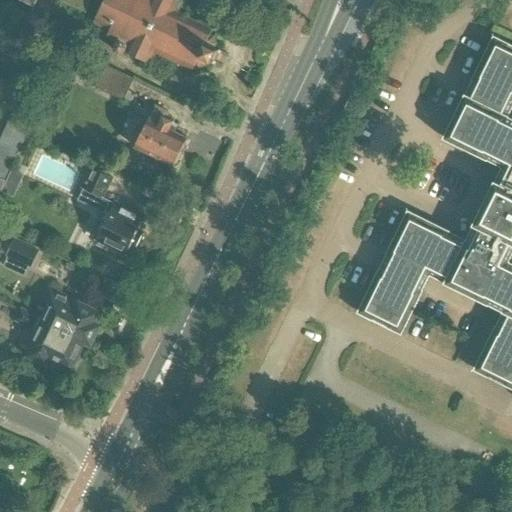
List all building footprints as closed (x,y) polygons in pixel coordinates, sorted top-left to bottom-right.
[(49,24),(46,22),(44,22),(48,14),(50,15),(57,0),(86,12),(91,0),(19,0),(32,6),(28,14),(26,13),(21,24),(44,35),(49,24)] [(107,36),(118,41),(114,48),(116,52),(120,54),(124,53),(125,51),(150,63),(156,52),(193,70),(195,65),(198,67),(207,65),(209,62),(216,65),(223,51),(215,47),(217,44),(214,37),(210,35),(213,29),(176,11),(181,1),(178,0),(105,0),(94,22),(110,31),(107,36)] [(511,118),(509,117),(510,116),(509,116),(511,109),(511,45),(494,36),(472,81),(465,95),(443,139),(488,161),(488,160),(502,167),(502,168),(495,181),(473,226),(467,240),(466,240),(452,234),(453,233),(408,211),(386,255),(387,256),(380,269),(379,269),(357,313),(402,335),(424,290),(423,290),(429,277),(430,277),(444,283),(489,306),(489,305),(502,312),(502,313),(503,313),(497,326),(496,326),(473,370),(511,389),(511,118)] [(133,79),(102,64),(92,87),(123,101),(133,79)] [(136,147),(155,156),(151,164),(166,172),(171,164),(175,166),(176,163),(178,164),(183,155),(181,154),(189,139),(175,132),(176,130),(171,128),(174,122),(165,118),(168,113),(156,107),(136,147)] [(31,122),(11,113),(6,124),(26,133),(31,122)] [(6,124),(2,135),(22,143),(26,133),(6,124)] [(0,138),(0,146),(17,154),(22,143),(2,135),(0,138)] [(17,154),(0,146),(0,158),(13,164),(17,154)] [(13,164),(0,158),(0,168),(9,173),(13,164)] [(97,246),(106,250),(109,244),(127,253),(130,247),(135,250),(143,233),(138,231),(139,228),(138,228),(143,218),(102,197),(112,177),(93,167),(83,187),(77,198),(109,214),(97,238),(100,240),(97,246)] [(0,179),(5,182),(9,173),(0,168),(0,179)] [(0,226),(5,229),(10,218),(0,213),(0,226)] [(8,256),(31,266),(38,252),(15,241),(8,256)] [(52,307),(45,322),(84,340),(89,343),(97,326),(91,324),(96,313),(69,300),(70,297),(58,291),(57,294),(50,290),(44,303),(52,307)] [(38,326),(41,314),(24,310),(21,322),(38,326)] [(32,356),(46,363),(49,355),(71,366),(84,340),(45,322),(39,334),(32,346),(35,348),(32,356)]
